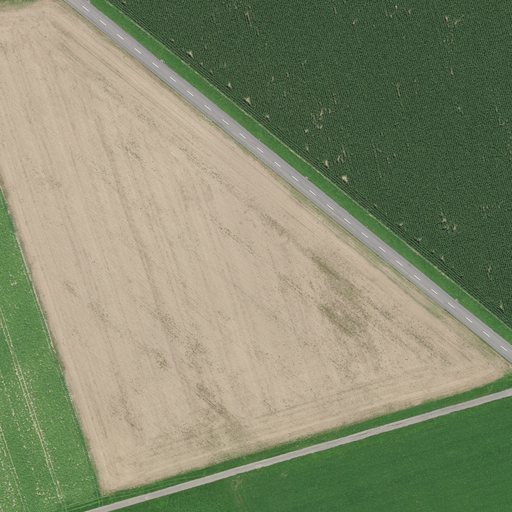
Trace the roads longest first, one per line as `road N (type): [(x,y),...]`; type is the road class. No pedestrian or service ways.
road 1 (tertiary): [(75,0),(511,356)]
road 2 (track): [(511,391),(95,511)]
